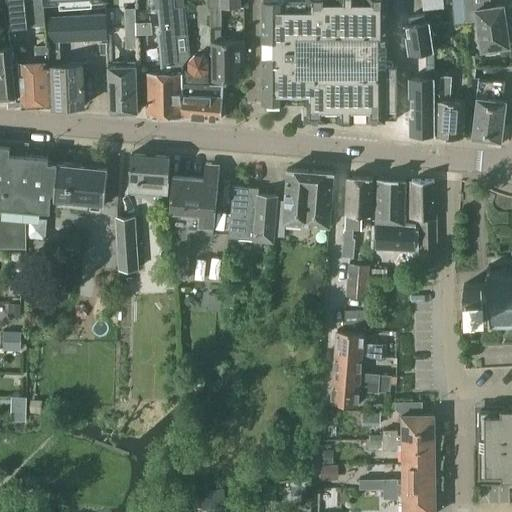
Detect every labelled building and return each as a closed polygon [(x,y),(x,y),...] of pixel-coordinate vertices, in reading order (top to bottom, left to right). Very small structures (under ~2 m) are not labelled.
[(0,0),(0,93),(0,94),(1,99),(16,97),(11,45),(10,45),(0,46),(0,33),(8,33),(8,32),(5,7),(3,7),(0,7),(0,0)] [(6,0),(10,28),(30,25),(26,0),(6,0)] [(49,44),(49,60),(51,106),(85,105),(82,63),(61,65),(60,49),(59,41),(107,37),(104,0),(103,0),(105,14),(47,17),(49,44)] [(161,72),(147,72),(147,111),(147,115),(183,116),(182,70),(182,64),(189,53),(184,6),(183,0),(153,0),(154,8),(159,7),(161,32),(159,32),(162,66),(161,66),(161,72)] [(212,80),(241,80),(240,55),(245,54),(245,40),(222,39),(221,7),(238,7),(238,0),(207,0),(208,7),(211,7),(212,39),(212,80)] [(305,119),(397,119),(397,65),(387,65),(386,0),(263,0),(263,102),(285,102),(285,104),(297,104),(297,100),(305,100),(305,119)] [(452,0),(453,6),(465,6),(466,21),(478,19),(482,49),(509,45),(503,4),(491,6),(489,0),(452,0)] [(135,8),(124,8),(126,47),(136,46),(135,33),(135,23),(135,8)] [(422,14),(408,16),(409,23),(425,21),(424,14),(422,14)] [(409,23),(406,24),(410,52),(426,50),(426,63),(434,63),(434,49),(430,20),(425,21),(409,23)] [(135,33),(152,32),(151,22),(135,23),(135,33)] [(36,60),(20,61),(23,104),(23,105),(39,104),(41,107),(51,106),(49,60),(49,44),(35,44),(36,60)] [(190,70),(182,70),(183,116),(184,117),(184,116),(221,119),(222,84),(211,84),(208,81),(208,70),(208,69),(208,61),(203,55),(195,55),(189,61),(189,69),(190,70)] [(426,77),(410,77),(411,105),(435,105),(434,77),(434,63),(426,63),(426,77)] [(137,64),(108,65),(109,111),(109,112),(138,111),(137,64)] [(465,100),(450,99),(452,75),(440,75),(436,135),(462,136),(465,100)] [(476,95),(474,117),(504,120),(507,99),(502,99),(504,81),(478,78),(476,90),(488,91),(487,97),(476,95)] [(435,105),(411,105),(411,133),(435,132),(435,105)] [(504,120),(474,117),(472,137),(502,141),(504,120)] [(0,206),(4,207),(9,153),(10,145),(0,144),(0,206)] [(9,153),(4,207),(50,210),(50,201),(54,161),(48,161),(49,157),(48,156),(48,157),(9,153)] [(129,191),(168,194),(170,156),(132,153),(129,191)] [(104,204),(108,167),(58,161),(58,162),(54,200),(104,204)] [(285,200),(276,199),(272,235),(283,235),(283,221),(328,225),(330,201),(333,172),(288,168),(285,200)] [(170,201),(169,212),(171,231),(181,232),(191,233),(212,235),(218,184),(218,179),(204,178),(173,175),(170,201)] [(355,238),(353,237),(353,228),(360,229),(361,213),(370,214),(371,201),(372,177),(347,175),(346,201),(344,228),(343,257),(354,257),(355,238)] [(403,247),(414,248),(414,224),(403,224),(405,179),(377,177),(374,246),(385,247),(403,247)] [(410,217),(420,217),(420,267),(435,266),(435,217),(434,201),(434,187),(434,179),(411,179),(411,180),(412,180),(411,201),(410,217)] [(272,235),(276,199),(276,195),(258,193),(258,188),(233,186),(228,231),(239,232),(238,238),(272,240),(272,235)] [(25,212),(0,211),(0,246),(25,246),(25,212)] [(117,217),(119,269),(137,268),(135,216),(117,217)] [(26,238),(45,239),(46,221),(27,220),(26,238)] [(346,295),(366,296),(368,263),(348,262),(346,295)] [(487,282),(463,283),(464,309),(472,309),(472,313),(475,316),(480,316),(481,312),(489,313),(489,321),(490,321),(490,324),(493,324),(493,321),(508,320),(508,323),(510,323),(510,320),(511,320),(511,268),(508,269),(508,266),(506,266),(506,268),(491,269),(491,266),(488,266),(489,269),(486,269),(487,282)] [(9,316),(19,316),(19,304),(9,304),(9,316)] [(344,323),(365,324),(366,311),(345,309),(344,323)] [(336,329),(334,353),(362,355),(361,359),(366,359),(366,356),(380,357),(381,344),(368,343),(367,351),(362,351),(364,332),(336,329)] [(4,331),(4,340),(21,340),(21,331),(4,331)] [(334,353),(332,378),(378,383),(379,374),(365,373),(365,377),(360,376),(361,359),(362,355),(334,353)] [(390,384),(395,384),(396,375),(393,375),(379,374),(378,383),(390,384)] [(378,383),(332,378),(330,402),(358,404),(359,386),(364,386),(364,390),(377,391),(378,383)] [(390,384),(378,383),(377,391),(389,392),(390,384)] [(396,430),(383,430),(383,439),(434,438),(433,414),(433,413),(421,413),(421,401),(395,402),(395,408),(401,414),(402,434),(396,434),(396,430)] [(29,413),(39,413),(39,402),(29,402),(29,413)] [(511,480),(511,404),(503,405),(503,407),(495,407),(495,409),(479,410),(480,445),(480,476),(502,476),(502,481),(511,480)] [(363,411),(362,421),(382,421),(382,411),(363,411)] [(401,443),(401,463),(434,463),(434,438),(383,439),(367,439),(367,449),(383,449),(396,448),(396,443),(401,443)] [(325,449),(324,463),(334,463),(334,450),(325,449)] [(322,478),(338,478),(338,463),(322,464),(322,478)] [(398,478),(359,479),(359,488),(364,488),(383,488),(435,487),(434,463),(401,463),(402,483),(398,483),(398,478)] [(434,511),(435,487),(383,488),(384,498),(398,497),(398,493),(402,493),(402,511),(434,511)] [(224,488),(202,491),(204,506),(226,503),(224,488)]
